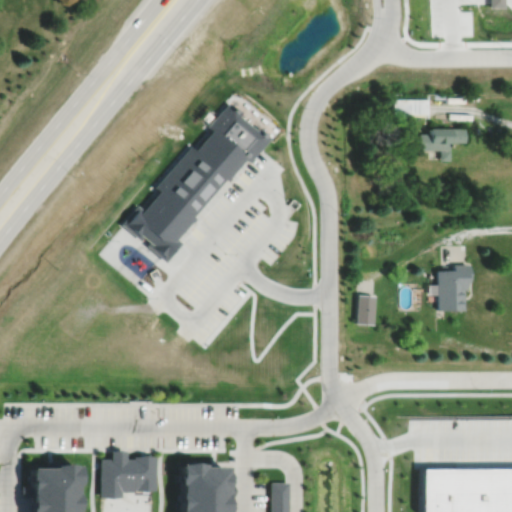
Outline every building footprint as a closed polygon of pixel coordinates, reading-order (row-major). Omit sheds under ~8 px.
[(456,1),(432,1),(432,24),(456,24),(456,1)] [(391,95),(391,115),(424,115),(424,94),(391,95)] [(135,204),(119,223),(138,239),(141,235),(148,241),(145,245),(163,260),(179,242),(174,237),(189,219),(190,220),(193,217),(190,214),(222,177),(225,179),(228,176),(227,175),(242,157),(247,160),(267,136),(259,130),(260,129),(256,125),(253,129),(235,114),(239,110),(234,106),(233,107),(231,105),(226,101),(205,125),(210,128),(193,148),(188,144),(153,186),(157,190),(141,209),(135,204)] [(418,132),(418,148),(447,148),(447,140),(462,140),(462,126),(429,126),(429,132),(418,132)] [(438,149),(438,158),(447,158),(447,149),(438,149)] [(433,269),(434,309),(461,308),(460,288),(463,288),(463,280),(467,280),(466,263),(450,263),(450,269),(433,269)] [(355,294),(353,322),(370,323),(372,295),(355,294)] [(98,459),(98,496),(100,496),(120,497),(120,491),(132,491),(132,490),(150,490),(154,490),(154,456),(148,456),(148,453),(138,453),(138,456),(132,456),(132,459),(124,459),(124,451),(109,451),(109,459),(98,459)] [(177,456),(177,467),(175,467),(175,476),(178,476),(178,485),(177,485),(177,503),(178,503),(178,508),(177,508),(177,511),(224,511),(224,507),(225,507),(225,492),(232,492),(232,481),(224,481),(224,474),(225,474),(225,465),(224,465),(224,459),(201,459),(201,456),(177,456)] [(25,460),(25,466),(24,466),(24,482),(18,482),(18,488),(18,493),(25,493),(25,509),(25,511),(72,511),(72,509),(71,509),(71,504),(72,504),(72,486),(71,486),(71,477),(73,477),(72,457),(43,457),(43,460),(25,460)] [(268,479),(268,511),(286,511),(286,479),(268,479)]
